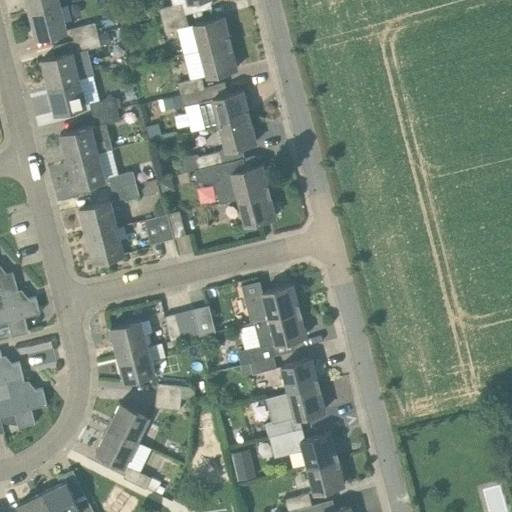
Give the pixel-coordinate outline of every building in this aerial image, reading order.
[(25,0),(29,13),(60,5),(59,0),(25,0)] [(158,9),(161,21),(184,15),(181,3),(158,9)] [(60,5),(29,13),(36,39),(67,31),(60,5)] [(117,15),(121,29),(133,26),(129,11),(117,15)] [(184,15),(161,21),(165,32),(188,26),(184,15)] [(200,51),(231,42),(224,17),(193,25),(200,51)] [(74,41),(98,34),(95,22),(71,29),(74,41)] [(108,32),(98,35),(100,44),(101,46),(111,43),(108,32)] [(98,35),(98,34),(74,41),(76,51),(41,60),(48,87),(79,79),(79,78),(86,77),(80,52),(101,46),(100,44),(98,35)] [(238,68),(231,42),(200,51),(206,76),(238,68)] [(181,94),(204,88),(202,77),(178,83),(181,94)] [(86,105),(79,79),(48,87),(55,113),(86,105)] [(204,88),(181,94),(184,106),(197,103),(204,128),(219,125),(250,117),(243,91),(227,95),(224,83),(204,88)] [(174,109),(184,106),(181,94),(171,97),(172,98),(164,100),(167,111),(174,109)] [(91,115),(116,108),(113,96),(89,102),(91,115)] [(116,108),(91,115),(94,127),(119,120),(116,108)] [(257,142),(250,117),(219,125),(225,150),(257,142)] [(91,126),(60,134),(67,161),(98,153),(91,126)] [(221,151),(197,157),(200,168),(224,163),(221,151)] [(105,179),(98,153),(67,161),(74,187),(105,179)] [(200,168),(197,157),(197,154),(178,159),(181,173),(195,169),(200,168)] [(238,199),(269,191),(262,165),(246,169),(243,158),(224,163),(200,168),(195,169),(197,181),(214,183),(219,203),(238,199)] [(111,188),(136,182),(133,170),(109,177),(111,188)] [(170,191),(172,187),(170,178),(159,181),(162,193),(170,191)] [(139,194),(136,182),(111,188),(115,201),(139,194)] [(269,191),(238,199),(244,224),(276,216),(269,191)] [(117,227),(111,201),(79,209),(86,235),(117,227)] [(179,211),(167,214),(174,238),(185,235),(179,211)] [(174,238),(167,214),(156,217),(162,241),(174,238)] [(151,244),(162,241),(156,217),(145,220),(148,233),(151,244)] [(117,227),(86,235),(93,261),(124,254),(117,227)] [(0,306),(5,306),(1,291),(17,287),(13,271),(0,274),(0,306)] [(254,322),(268,318),(300,310),(293,284),(262,292),(259,283),(242,287),(251,323),(254,322)] [(21,301),(17,287),(1,291),(5,306),(0,306),(0,323),(8,321),(12,336),(28,332),(25,317),(40,313),(36,297),(21,301)] [(199,333),(211,330),(204,306),(192,309),(199,333)] [(177,313),(183,337),(199,333),(192,309),(177,313)] [(300,310),(268,318),(254,322),(254,324),(249,326),(255,347),(237,353),(240,365),(273,356),(271,345),(306,336),(300,310)] [(172,340),(183,337),(177,313),(165,316),(172,340)] [(110,328),(117,354),(148,346),(141,320),(110,328)] [(209,334),(200,336),(202,344),(211,342),(209,334)] [(148,346),(117,354),(124,380),(155,372),(148,346)] [(7,382),(23,378),(19,363),(4,367),(0,352),(0,351),(0,398),(10,396),(7,382)] [(276,368),(273,356),(240,365),(242,376),(253,374),(276,368)] [(281,367),(288,392),(319,384),(312,358),(281,367)] [(10,396),(0,398),(0,432),(4,432),(0,416),(15,413),(19,428),(35,423),(31,408),(47,404),(43,388),(27,392),(23,378),(7,382),(10,396)] [(156,395),(182,397),(182,385),(157,383),(156,395)] [(319,384),(288,392),(294,418),(326,409),(319,384)] [(182,385),(182,397),(194,398),(194,391),(189,386),(182,385)] [(182,397),(156,395),(155,407),(180,409),(182,397)] [(120,402),(108,427),(137,441),(149,417),(120,402)] [(266,425),(269,437),(292,430),(289,419),(266,425)] [(137,441),(108,427),(96,452),(125,466),(137,441)] [(302,428),(292,430),(269,437),(274,456),(302,449),(307,466),(338,458),(331,432),(305,439),(302,428)] [(155,452),(148,467),(158,472),(165,457),(155,452)] [(237,484),(253,480),(247,458),(232,462),(237,484)] [(345,484),(338,458),(307,466),(313,492),(345,484)] [(152,492),(157,482),(151,479),(152,477),(129,466),(124,478),(152,492)] [(42,493),(51,511),(93,511),(87,498),(76,503),(66,482),(42,493)] [(156,491),(162,494),(165,488),(159,484),(156,491)] [(51,511),(42,493),(18,505),(21,511),(51,511)] [(288,511),(312,504),(309,493),(285,499),(288,511)]
